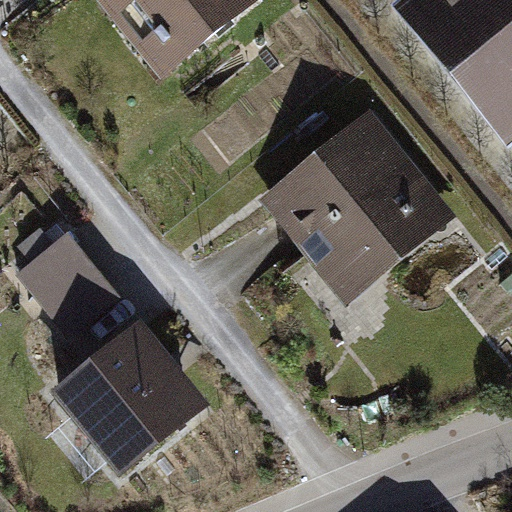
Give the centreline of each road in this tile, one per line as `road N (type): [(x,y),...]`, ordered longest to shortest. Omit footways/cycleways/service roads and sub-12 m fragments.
road 1 (residential): [(0,73),(363,507)]
road 2 (residential): [(363,507),(511,450)]
